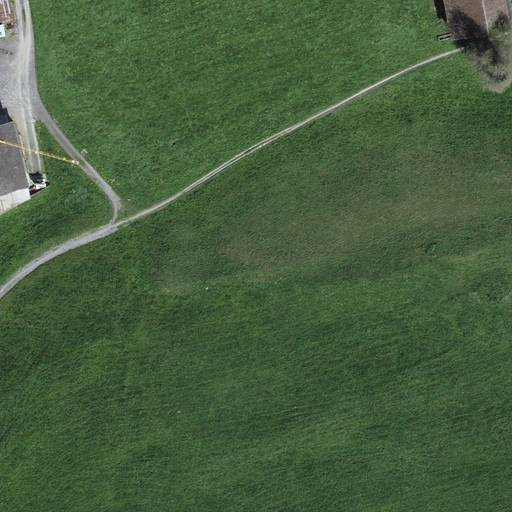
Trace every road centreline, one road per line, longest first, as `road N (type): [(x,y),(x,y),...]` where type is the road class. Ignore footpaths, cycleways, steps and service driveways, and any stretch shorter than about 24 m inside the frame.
road 1 (track): [(126,214),(34,108),(21,0)]
road 2 (track): [(0,292),(126,214)]
